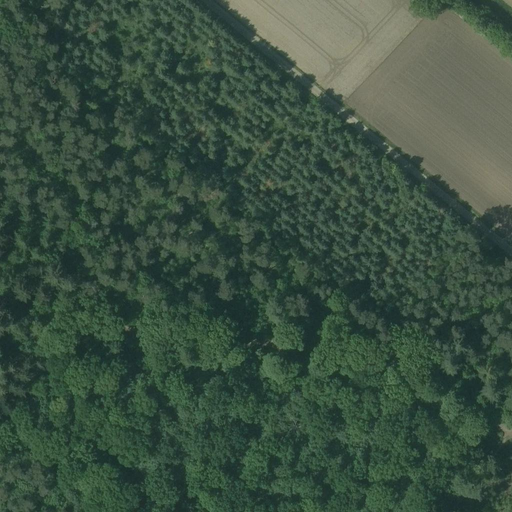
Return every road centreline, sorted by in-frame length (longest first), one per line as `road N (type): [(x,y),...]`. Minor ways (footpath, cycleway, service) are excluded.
road 1 (track): [(0,338),(61,329),(320,336),(408,355),(511,430)]
road 2 (residential): [(205,0),(511,252)]
